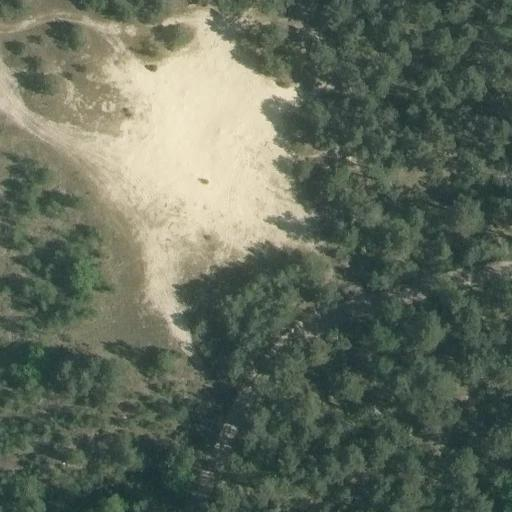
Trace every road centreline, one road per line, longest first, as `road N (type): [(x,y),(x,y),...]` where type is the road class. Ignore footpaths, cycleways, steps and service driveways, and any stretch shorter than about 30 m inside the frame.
road 1 (track): [(363,307),(321,249),(193,176),(76,140),(23,112),(0,81)]
road 2 (track): [(190,511),(252,390),(315,328),(397,297),(511,272)]
